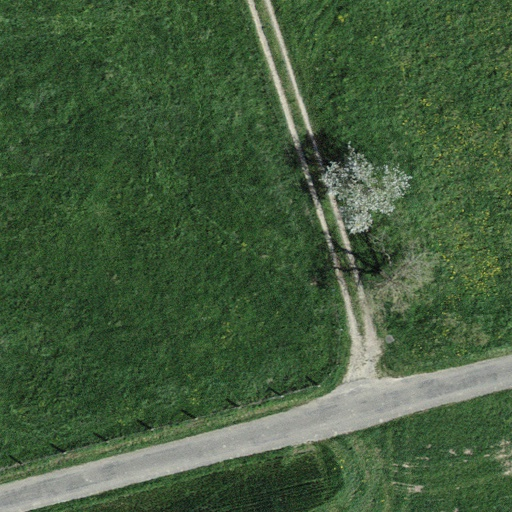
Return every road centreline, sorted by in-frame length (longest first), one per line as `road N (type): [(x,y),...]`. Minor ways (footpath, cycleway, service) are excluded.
road 1 (unclassified): [(0,500),(511,370)]
road 2 (track): [(255,0),(358,314),(371,406)]
